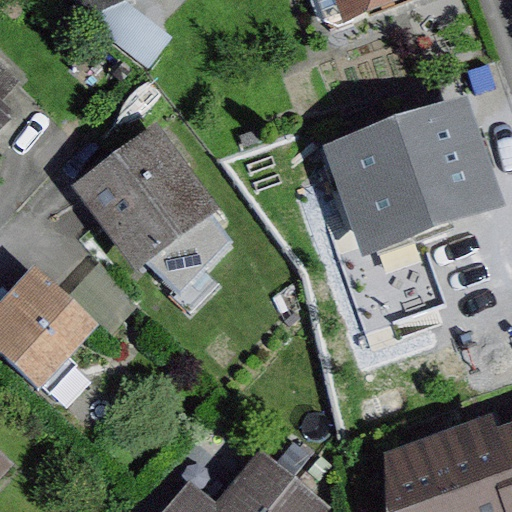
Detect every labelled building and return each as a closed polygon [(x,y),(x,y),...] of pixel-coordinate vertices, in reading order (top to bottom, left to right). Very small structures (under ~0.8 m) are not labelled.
[(76,0),(84,22),(147,0),(76,0)] [(323,0),(334,32),(429,0),(323,0)] [(359,263),(499,218),(465,111),(324,156),(359,263)] [(132,281),(215,224),(152,133),(69,190),(132,281)] [(0,370),(37,403),(94,337),(29,281),(0,314),(0,370)] [(511,511),(511,430),(504,433),(496,410),(346,464),(362,511),(511,511)] [(275,511),(295,489),(259,459),(216,511),(186,487),(164,511),(275,511)] [(322,511),(295,489),(275,511),(322,511)]
